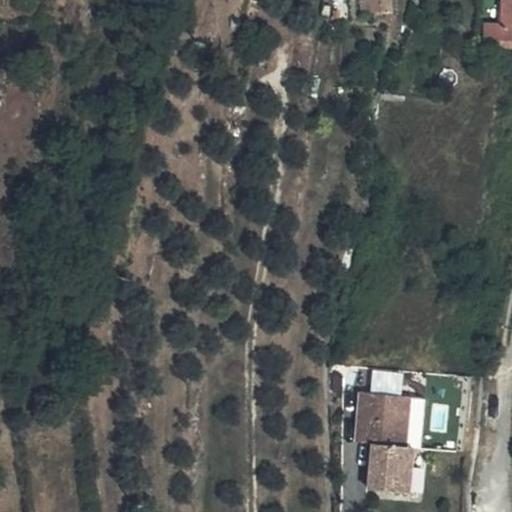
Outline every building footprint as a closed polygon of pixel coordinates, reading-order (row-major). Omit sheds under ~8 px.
[(353,43),(382,46),(386,0),(365,0),(363,16),(366,17),(365,29),(354,28),(353,43)] [(511,0),(500,0),(496,49),(497,54),(511,54),(511,0)] [(497,63),(497,54),(496,49),(478,48),(477,62),(497,63)] [(511,69),(511,54),(497,54),(497,63),(496,69),(511,69)] [(400,391),(401,371),(376,369),(375,389),(400,391)] [(397,473),(401,424),(351,421),(347,469),(366,472),(363,511),(403,511),(406,473),(397,473)] [(417,425),(401,424),(397,473),(406,473),(413,474),(417,425)]
